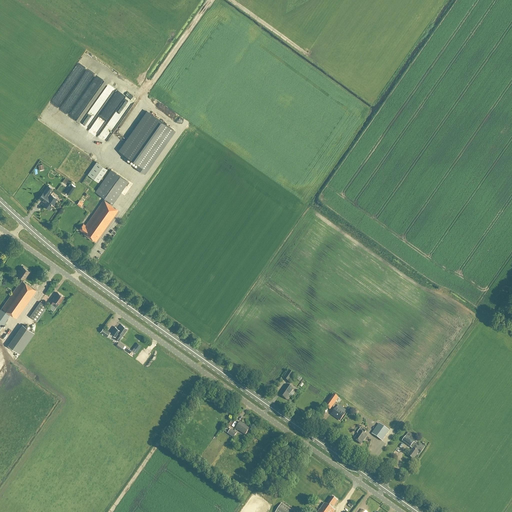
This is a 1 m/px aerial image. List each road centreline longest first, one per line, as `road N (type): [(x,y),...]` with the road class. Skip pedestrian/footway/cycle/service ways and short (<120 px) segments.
road 1 (primary): [(417,511),(79,271),(0,202)]
road 2 (unclassified): [(402,511),(0,227)]
